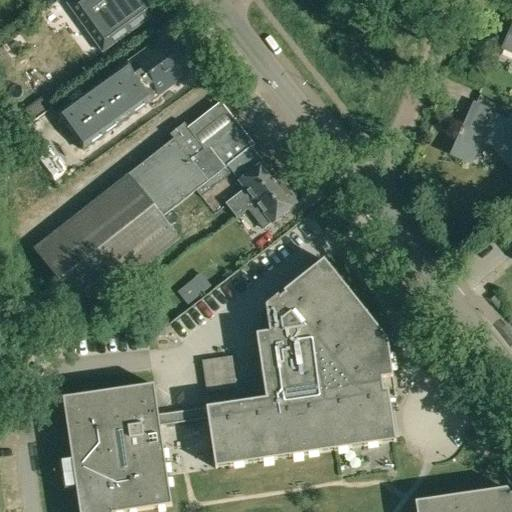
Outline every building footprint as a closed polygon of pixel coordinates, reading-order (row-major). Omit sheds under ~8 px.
[(73,0),(68,4),(103,52),(151,17),(138,0),(73,0)] [(511,28),(503,49),(511,52),(511,28)] [(115,127),(190,73),(182,62),(186,59),(177,46),(173,49),(164,37),(89,91),(56,115),(82,152),(115,127)] [(85,79),(73,63),(24,98),(36,114),(85,79)] [(33,249),(85,314),(180,240),(163,217),(181,203),(196,191),(200,197),(232,173),(240,182),(264,163),(251,148),(254,146),(220,103),(188,128),(184,123),(170,135),(173,139),(33,249)] [(505,157),(511,164),(511,118),(507,122),(506,120),(493,115),(493,113),(475,105),(454,154),(472,162),(483,136),(493,142),(492,144),(502,157),(505,157)] [(53,161),(59,170),(74,160),(68,151),(53,161)] [(269,165),(264,163),(240,182),(245,189),(226,205),(236,217),(247,209),(279,183),(273,175),(273,170),(269,165)] [(279,183),(247,209),(263,230),(296,204),(294,202),(294,197),(290,191),(285,191),(279,183)] [(158,416),(160,427),(191,422),(207,420),(215,469),(217,469),(216,460),(228,458),(230,467),(248,465),(246,455),(258,453),(259,463),(277,460),(276,451),(287,449),(289,458),(322,453),(321,444),(332,442),(334,451),(336,451),(352,449),(351,439),(362,438),(363,447),(382,444),(380,435),(392,433),(394,443),(396,442),(396,438),(388,391),(383,392),(382,380),(393,378),(388,348),(378,349),(371,339),(378,333),(361,312),(369,306),(357,292),(349,297),(342,288),(350,283),(338,268),(331,274),(323,264),(330,259),(329,257),(283,293),(288,298),(282,303),(278,297),(265,307),(269,333),(256,335),(266,400),(189,411),(158,416)] [(177,293),(187,306),(212,287),(201,274),(177,293)] [(207,319),(224,300),(210,289),(194,308),(207,319)] [(236,389),(232,357),(202,361),(206,393),(236,389)] [(158,416),(153,386),(62,399),(79,511),(138,511),(172,507),(167,476),(160,427),(158,416)] [(511,511),(511,496),(506,490),(415,503),(416,511),(511,511)]
